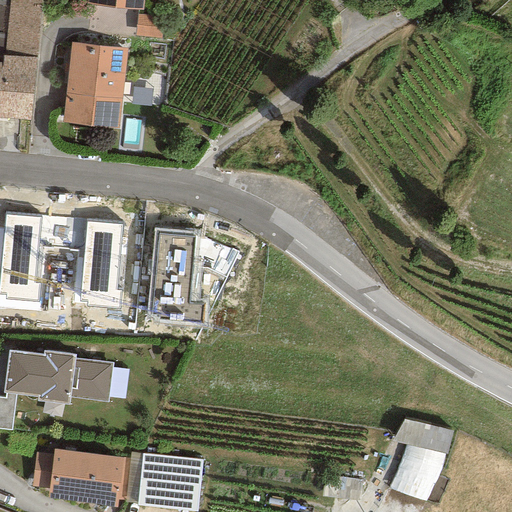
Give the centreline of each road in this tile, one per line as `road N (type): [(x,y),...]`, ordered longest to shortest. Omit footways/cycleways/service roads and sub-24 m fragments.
road 1 (tertiary): [(0,172),(195,192),(241,209),(290,236),(408,330),(511,385)]
road 2 (track): [(195,192),(209,154),(232,135),(435,0)]
